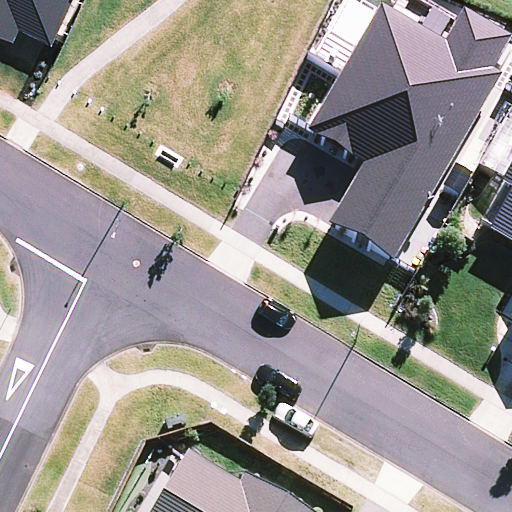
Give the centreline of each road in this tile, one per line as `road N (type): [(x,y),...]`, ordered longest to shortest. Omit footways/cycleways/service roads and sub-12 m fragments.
road 1 (residential): [(101,248),(511,495)]
road 2 (residential): [(101,248),(0,457)]
road 3 (residential): [(0,183),(101,248)]
